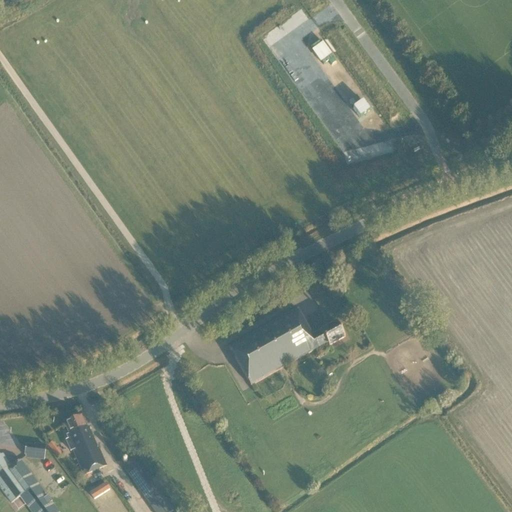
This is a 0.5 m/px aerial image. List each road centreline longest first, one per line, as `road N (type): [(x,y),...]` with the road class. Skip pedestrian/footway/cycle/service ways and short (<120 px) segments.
road 1 (tertiary): [(0,407),(65,396),(129,370),(297,260),(511,167)]
road 2 (track): [(214,511),(169,424),(167,390),(180,338)]
